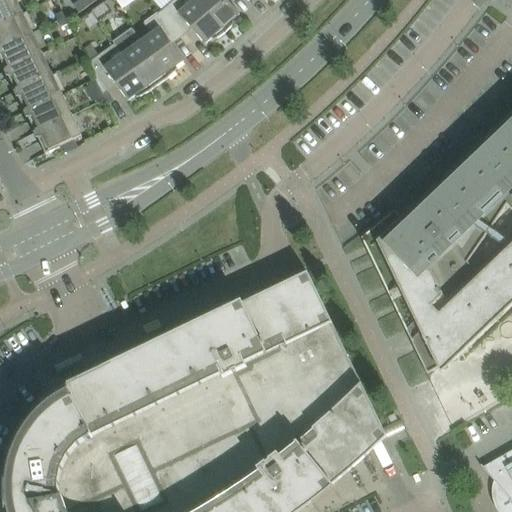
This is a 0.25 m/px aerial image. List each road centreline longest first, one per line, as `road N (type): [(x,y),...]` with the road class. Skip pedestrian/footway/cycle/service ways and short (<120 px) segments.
road 1 (tertiary): [(40,241),(150,185),(239,125),(369,0)]
road 2 (residential): [(19,197),(209,91),(309,0)]
